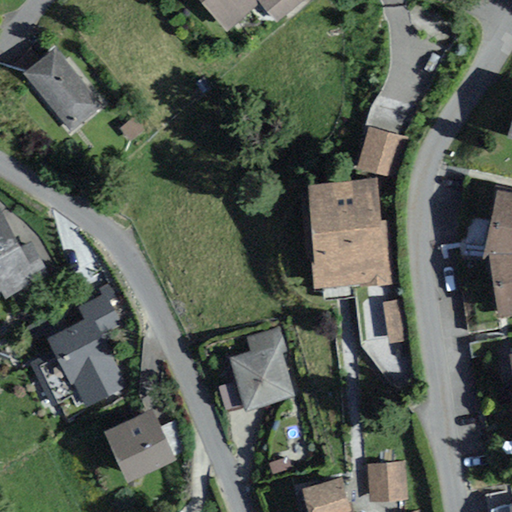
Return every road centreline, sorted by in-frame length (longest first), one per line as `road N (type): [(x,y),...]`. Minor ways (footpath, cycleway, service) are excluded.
road 1 (residential): [(511,13),(431,163),(423,194),(462,511)]
road 2 (residential): [(248,511),(134,250),(113,228),(0,160)]
